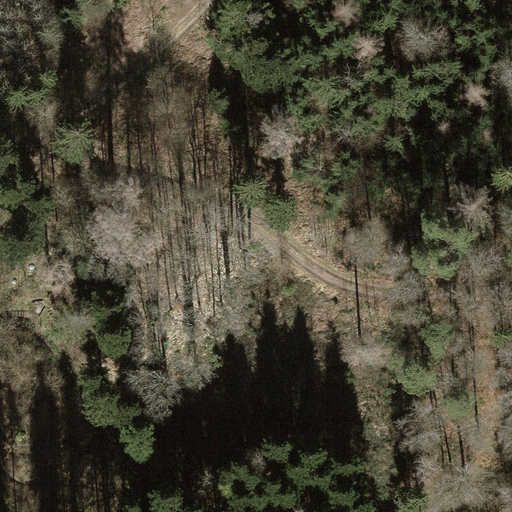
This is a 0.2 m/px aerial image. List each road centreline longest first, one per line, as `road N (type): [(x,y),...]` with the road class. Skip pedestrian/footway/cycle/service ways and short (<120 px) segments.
road 1 (track): [(17,144),(221,203),(361,285),(421,294),(511,286)]
road 2 (track): [(0,150),(136,78),(204,0)]
